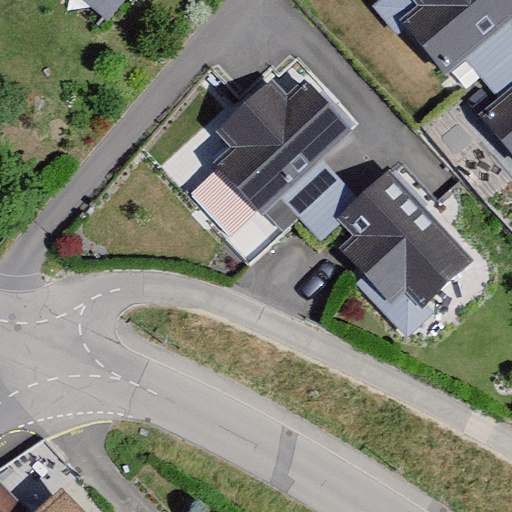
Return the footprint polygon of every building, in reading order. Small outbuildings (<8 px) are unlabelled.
[(69,0),(106,30),(131,0),(69,0)] [(435,82),(511,12),(511,0),(398,0),(373,23),(435,82)] [(257,224),(343,139),(282,78),(262,99),(250,85),(209,126),(221,139),(198,160),(257,224)] [(511,83),(461,125),(511,178),(511,83)] [(463,267),(381,179),(328,225),(346,246),(332,258),(380,310),(398,296),(414,314),(463,267)] [(66,511),(56,501),(43,511),(66,511)]
